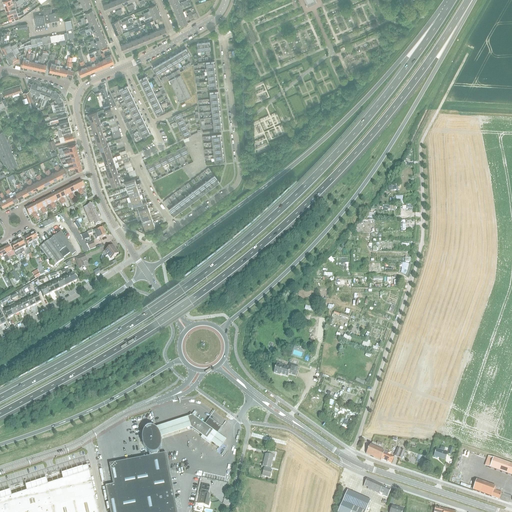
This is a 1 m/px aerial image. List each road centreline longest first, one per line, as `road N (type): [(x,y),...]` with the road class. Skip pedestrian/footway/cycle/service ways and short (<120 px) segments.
road 1 (motorway): [(0,413),(131,340),(278,231),(364,144),(469,0)]
road 2 (motorway): [(443,14),(351,136),(245,240),(148,314),(0,398)]
road 3 (unclassified): [(468,51),(421,141),(417,261),(346,457)]
road 4 (motorway): [(219,328),(352,203),(474,0)]
road 5 (motorway): [(443,14),(299,161),(146,271)]
road 6 (residential): [(210,20),(223,43),(236,180),(175,227)]
road 7 (motorway): [(0,444),(100,406),(182,359)]
road 8 (unclassified): [(0,469),(78,442),(165,398)]
road 9 (motorway): [(146,271),(0,372)]
road 10 (secondary): [(499,511),(346,457)]
road 11 (residential): [(0,340),(119,268)]
road 12 (unclassified): [(227,511),(248,427),(237,416),(257,395)]
